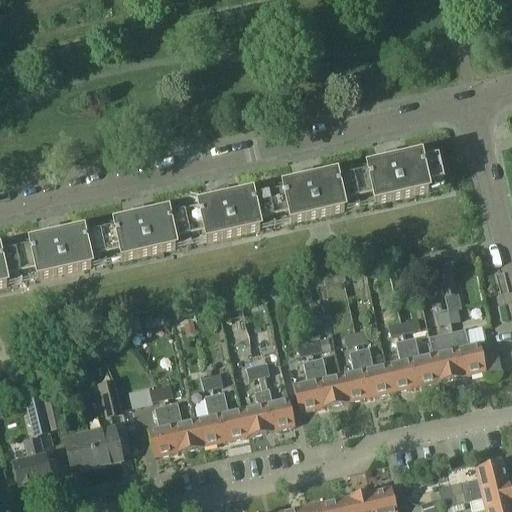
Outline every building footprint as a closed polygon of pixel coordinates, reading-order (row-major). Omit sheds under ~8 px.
[(367,177),(352,180),(357,204),(373,201),(374,208),(424,197),(423,189),(443,185),(438,161),(418,165),(417,161),(397,165),(395,154),(384,157),(386,168),(366,172),(367,177)] [(283,196),(268,199),(273,223),(289,219),(290,226),(344,215),(342,207),(357,204),(352,180),(337,184),(336,179),(314,184),(312,173),(301,176),(303,186),(282,191),(283,196)] [(199,215),(184,218),(189,242),(204,239),(206,245),(260,233),(258,226),(273,223),(268,199),(253,203),(251,198),(229,203),(227,192),(216,195),(218,205),(198,210),(199,215)] [(174,246),(189,242),(184,218),(168,221),(167,217),(145,222),(143,211),(131,214),(134,224),(114,229),(115,233),(100,237),(105,261),(120,257),(122,264),(176,252),(174,246)] [(31,252),(15,256),(21,280),(36,277),(38,283),(91,271),(90,264),(105,261),(100,237),(84,240),(83,236),(61,241),(59,230),(48,232),(50,243),(30,248),(31,252)] [(5,284),(21,280),(15,256),(0,259),(0,291),(7,290),(5,284)] [(448,315),(450,327),(461,324),(458,313),(456,313),(452,299),(457,298),(451,274),(439,276),(448,315)] [(448,315),(438,317),(440,329),(450,327),(448,315)] [(401,325),(404,337),(419,334),(416,322),(401,325)] [(404,337),(401,325),(391,328),(394,340),(404,337)] [(483,330),(465,334),(469,349),(456,352),(462,381),(486,375),(479,347),(483,346),(486,343),(483,330)] [(365,333),(355,336),(357,348),(367,346),(365,333)] [(347,350),(357,348),(355,336),(345,338),(347,350)] [(429,342),(432,357),(439,386),(462,381),(456,352),(452,336),(429,342)] [(405,345),(416,391),(439,386),(432,357),(418,360),(414,343),(405,345)] [(309,346),(312,358),(320,356),(318,344),(309,346)] [(386,367),(393,396),(416,391),(405,345),(396,347),(400,364),(386,367)] [(305,359),(312,358),(309,346),(298,348),(300,360),(305,359)] [(257,370),(259,382),(269,379),(267,367),(257,370)] [(386,367),(363,372),(369,401),(393,396),(386,367)] [(259,382),(257,370),(247,372),(249,384),(259,382)] [(369,401),(363,372),(353,374),(340,377),(346,406),(369,401)] [(317,383),(324,411),(346,406),(340,377),(317,383)] [(221,378),(210,380),(213,392),(223,390),(221,378)] [(203,394),(213,392),(210,380),(200,382),(203,394)] [(317,383),(293,388),(300,416),(324,411),(317,383)] [(122,417),(114,386),(103,389),(110,420),(122,417)] [(170,389),(160,391),(163,403),(173,401),(170,389)] [(163,403),(160,391),(150,394),(152,405),(163,403)] [(24,404),(33,440),(50,435),(42,400),(24,404)] [(56,400),(44,403),(51,434),(63,431),(56,400)] [(271,436),(295,430),(288,401),(264,407),(271,436)] [(242,412),(248,441),(271,436),(264,407),(242,412)] [(248,441),(242,412),(218,417),(225,446),(248,441)] [(225,446),(218,417),(208,419),(195,422),(201,451),(225,446)] [(182,425),(172,427),(178,456),(201,451),(195,422),(182,425)] [(178,456),(172,427),(158,430),(148,433),(155,461),(178,456)] [(90,438),(98,472),(122,466),(114,432),(90,438)] [(98,472),(90,438),(65,444),(73,478),(98,472)] [(44,460),(40,443),(25,446),(29,463),(14,467),(19,490),(51,483),(45,459),(44,460)] [(463,497),(509,486),(504,465),(475,472),(478,483),(460,488),(463,497)] [(489,511),(511,506),(511,499),(509,486),(463,497),(465,507),(469,506),(470,511),(489,511)] [(441,502),(453,499),(451,489),(439,492),(441,502)] [(373,511),(395,511),(391,491),(370,495),(373,511)] [(373,511),(370,495),(350,500),(352,511),(373,511)] [(453,499),(441,502),(443,511),(445,511),(456,509),(453,499)] [(352,511),(350,500),(329,504),(330,511),(352,511)] [(441,511),(440,503),(420,509),(421,511),(441,511)]
